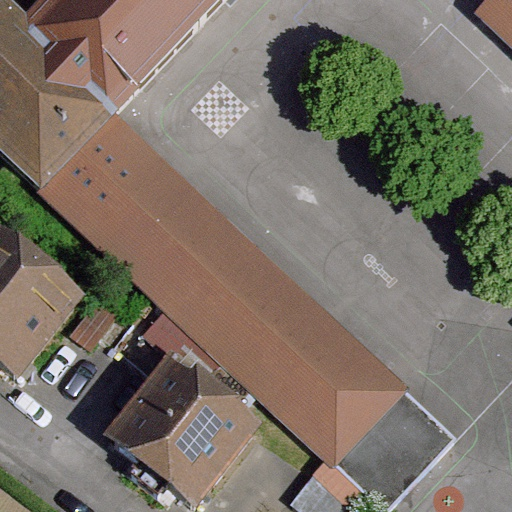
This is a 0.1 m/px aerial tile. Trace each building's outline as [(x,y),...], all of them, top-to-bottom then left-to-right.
[(109,126),(228,0),(61,0),(22,41),(0,21),(0,158),(40,196),(109,126)] [(511,44),(511,0),(505,0),(487,20),(511,44)] [(400,397),(109,126),(40,196),(333,470),(398,399),(400,397)] [(0,252),(0,366),(24,384),(78,311),(0,252)] [(176,380),(121,451),(199,511),(203,511),(257,443),(176,380)] [(398,399),(333,470),(377,511),(396,511),(452,452),(398,399)]
